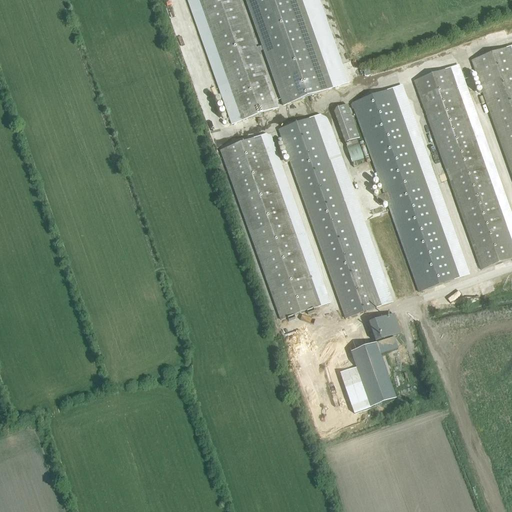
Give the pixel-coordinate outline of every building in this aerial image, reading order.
[(162,0),(210,133),(236,124),(192,0),(162,0)] [(278,109),(238,0),(198,0),(242,122),(278,109)] [(300,0),(246,0),(284,107),(332,90),(300,0)] [(511,50),(511,49),(472,62),(511,173),(511,50)] [(511,260),(511,244),(450,70),(415,83),(447,173),(439,176),(442,184),(450,181),(482,272),(511,260)] [(353,110),(354,110),(385,195),(377,198),(380,206),(388,203),(420,293),(459,279),(392,91),(353,105),(353,106),(351,106),(353,110)] [(340,146),(360,139),(348,106),(336,110),(330,119),(340,146)] [(346,320),(381,307),(314,119),(279,132),(346,320)] [(221,154),(283,323),(321,309),(260,139),(221,154)] [(486,271),(453,283),(458,297),(491,285),(486,271)] [(369,324),(375,343),(376,343),(401,334),(394,315),(369,324)]
